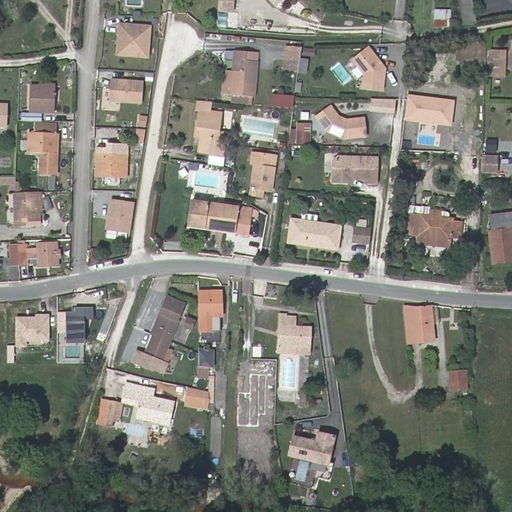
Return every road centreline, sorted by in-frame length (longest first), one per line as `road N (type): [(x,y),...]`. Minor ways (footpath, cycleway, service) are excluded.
road 1 (residential): [(511,302),(231,269),(142,269)]
road 2 (residential): [(0,63),(82,55),(79,283)]
road 3 (residential): [(188,39),(168,61),(142,209),(142,269)]
road 4 (track): [(74,464),(142,269)]
road 5 (unknown): [(318,281),(342,443)]
